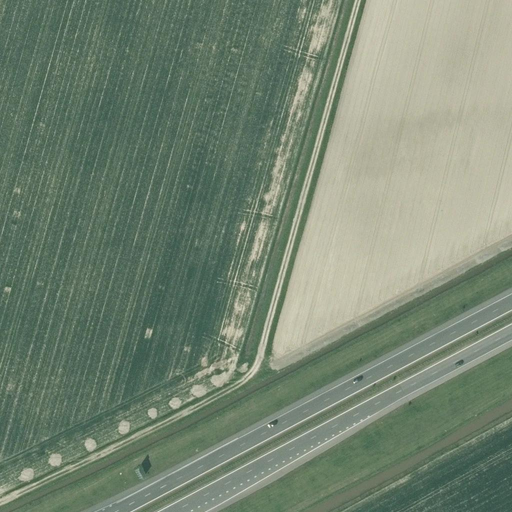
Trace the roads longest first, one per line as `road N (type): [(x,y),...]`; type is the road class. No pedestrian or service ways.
road 1 (track): [(358,0),(252,372),(0,503)]
road 2 (motorway): [(511,300),(114,511)]
road 3 (motorway): [(174,511),(511,331)]
